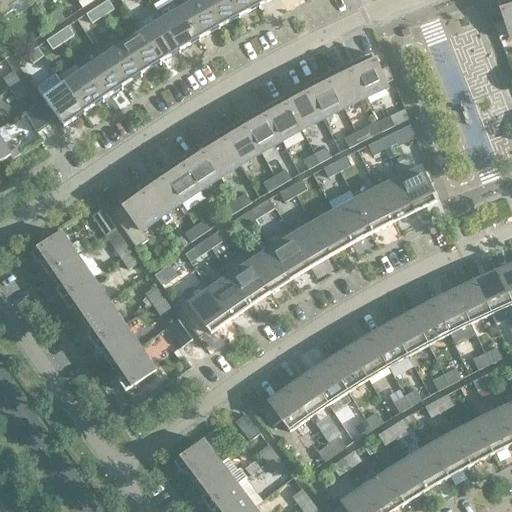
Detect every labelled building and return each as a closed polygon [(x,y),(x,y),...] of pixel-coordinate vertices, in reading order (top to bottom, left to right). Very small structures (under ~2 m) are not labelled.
[(0,0),(0,19),(0,20),(13,10),(11,7),(21,0),(0,0)] [(219,31),(202,0),(196,0),(181,9),(200,42),(199,40),(218,29),(219,31)] [(240,20),(229,0),(202,0),(219,31),(220,31),(219,29),(238,18),(239,20),(240,20)] [(260,9),(255,0),(229,0),(240,20),(239,18),(258,7),(259,9),(260,9)] [(255,0),(260,9),(261,9),(259,7),(272,0),(255,0)] [(511,38),(511,0),(499,5),(504,21),(494,25),(499,39),(509,35),(510,39),(511,38)] [(114,10),(108,1),(97,8),(103,17),(114,10)] [(103,17),(97,8),(86,15),(92,24),(103,17)] [(200,42),(181,9),(161,21),(180,54),(181,53),(180,51),(198,40),(199,43),(200,42)] [(53,28),(64,20),(58,11),(46,19),(53,28)] [(180,54),(161,21),(141,33),(161,66),(161,65),(160,63),(178,52),(180,54)] [(74,36),(68,27),(57,34),(64,43),(74,36)] [(161,66),(141,33),(121,45),(141,78),(142,77),(141,75),(159,64),(160,66),(161,66)] [(64,43),(57,34),(47,41),(53,51),(64,43)] [(141,78),(121,45),(101,58),(122,90),(123,90),(122,88),(140,76),(141,78)] [(44,57),(37,48),(27,55),(33,65),(44,57)] [(372,55),(350,66),(365,99),(387,88),(386,84),(393,81),(388,68),(380,71),(372,55)] [(122,90),(101,58),(82,71),(103,103),(104,103),(103,101),(121,89),(122,91),(122,90)] [(365,99),(350,66),(328,76),(344,109),(365,99)] [(103,103),(82,71),(63,85),(85,116),(84,114),(102,101),(103,103)] [(21,84),(14,73),(4,79),(11,90),(21,84)] [(38,91),(43,99),(64,128),(83,114),(84,116),(85,116),(63,85),(56,75),(38,87),(38,91)] [(344,109),(328,76),(306,87),(323,120),(344,109)] [(28,94),(21,84),(11,90),(17,101),(28,94)] [(323,120),(306,87),(285,99),(302,131),(323,120)] [(302,131),(285,99),(263,111),(281,142),(302,131)] [(48,127),(35,107),(25,113),(38,133),(48,127)] [(281,142),(263,111),(242,123),(261,154),(281,142)] [(377,123),(382,133),(394,127),(390,117),(377,123)] [(261,154),(242,123),(221,135),(240,166),(261,154)] [(368,127),(356,133),(361,143),(373,137),(368,127)] [(361,143),(356,133),(344,139),(349,149),(361,143)] [(240,166),(221,135),(201,148),(220,178),(240,166)] [(397,145),(392,135),(380,140),(385,150),(397,145)] [(385,150),(380,140),(368,146),(373,156),(385,150)] [(1,147),(0,144),(0,162),(11,156),(4,145),(1,147)] [(220,178),(201,148),(180,161),(200,191),(220,178)] [(326,148),(315,155),(320,164),(332,158),(326,148)] [(320,164),(315,155),(303,161),(309,171),(320,164)] [(352,167),(347,157),(335,163),(340,173),(352,167)] [(200,191),(180,161),(160,174),(180,204),(200,191)] [(340,173),(335,163),(323,169),(328,179),(340,173)] [(422,169),(399,180),(415,213),(437,202),(429,186),(434,184),(428,171),(423,173),(422,169)] [(286,171),(274,177),(280,187),(291,180),(286,171)] [(180,204),(160,174),(140,188),(161,218),(180,204)] [(280,187),(274,177),(263,184),(269,193),(280,187)] [(415,213),(399,180),(377,191),(393,223),(415,213)] [(308,190),(302,181),(291,187),(296,197),(308,190)] [(296,197),(291,187),(279,194),(285,203),(296,197)] [(161,218),(140,188),(120,203),(122,206),(112,213),(136,249),(149,240),(142,231),(161,218)] [(393,223),(377,191),(355,202),(372,234),(393,223)] [(246,194),(235,201),(241,211),(252,204),(246,194)] [(241,211),(235,201),(224,208),(229,218),(241,211)] [(372,234),(355,202),(334,213),(351,245),(372,234)] [(265,216),(259,206),(248,213),(253,223),(265,216)] [(117,230),(103,210),(93,217),(107,237),(117,230)] [(253,223),(248,213),(236,220),(242,230),(253,223)] [(351,245),(334,213),(313,225),(331,257),(351,245)] [(207,220),(196,227),(202,236),(213,229),(207,220)] [(331,257),(313,225),(292,238),(310,269),(331,257)] [(202,236),(196,227),(185,234),(191,243),(202,236)] [(40,263),(49,276),(75,259),(66,246),(69,244),(61,233),(31,254),(38,265),(40,263)] [(222,242),(216,233),(205,241),(212,250),(222,242)] [(186,245),(181,238),(177,241),(182,248),(186,245)] [(310,269),(292,238),(271,250),(290,281),(310,269)] [(212,250),(205,241),(194,248),(201,257),(212,250)] [(132,253),(125,242),(115,249),(122,259),(132,253)] [(290,281),(271,250),(250,263),(270,294),(290,281)] [(139,263),(132,253),(122,259),(129,270),(139,263)] [(154,257),(146,263),(151,271),(160,265),(154,257)] [(84,272),(75,259),(49,276),(58,289),(56,291),(63,301),(93,280),(86,270),(84,272)] [(270,294),(250,263),(230,277),(250,307),(270,294)] [(511,266),(499,272),(511,303),(511,266)] [(170,278),(164,270),(155,276),(161,284),(170,278)] [(511,306),(511,303),(499,272),(477,282),(492,315),(511,306)] [(250,307),(230,277),(210,291),(231,320),(250,307)] [(100,289),(93,280),(63,301),(69,310),(71,309),(80,322),(106,304),(97,291),(100,289)] [(184,296),(174,303),(199,339),(209,332),(211,335),(231,320),(210,291),(203,282),(184,296)] [(492,315),(477,282),(455,292),(471,325),(492,315)] [(163,298),(156,288),(146,294),(153,305),(163,298)] [(471,325),(455,292),(433,302),(450,336),(471,325)] [(170,309),(163,298),(153,305),(160,316),(170,309)] [(450,336),(433,302),(411,314),(429,346),(450,336)] [(115,317),(106,304),(80,322),(89,335),(87,336),(94,346),(124,325),(118,315),(115,317)] [(429,346),(411,314),(390,325),(408,357),(429,346)] [(192,341),(179,321),(169,328),(182,348),(192,341)] [(131,335),(124,325),(94,346),(100,356),(103,354),(112,367),(137,350),(128,337),(131,335)] [(408,357),(390,325),(369,337),(388,369),(408,357)] [(388,369),(369,337),(349,349),(368,381),(388,369)] [(368,381),(349,349),(329,362),(348,393),(368,381)] [(496,349),(485,355),(490,366),(502,360),(496,349)] [(146,363),(137,350),(112,367),(120,380),(118,382),(126,392),(156,371),(149,361),(146,363)] [(490,366),(485,355),(473,361),(479,372),(490,366)] [(348,393),(329,362),(308,375),(329,406),(348,393)] [(456,370),(444,376),(450,386),(461,380),(456,370)] [(501,382),(496,371),(484,377),(489,388),(501,382)] [(329,406),(308,375),(289,388),(310,419),(329,406)] [(450,386),(444,376),(433,381),(438,392),(450,386)] [(489,388),(484,377),(473,382),(478,393),(489,388)] [(310,419),(289,388),(260,409),(275,430),(277,429),(274,425),(281,420),(290,433),(310,419)] [(416,391),(405,397),(411,408),(422,401),(416,391)] [(453,406),(447,396),(436,402),(442,412),(453,406)] [(411,408),(405,397),(394,404),(400,414),(411,408)] [(442,412),(436,402),(425,408),(431,418),(442,412)] [(511,405),(500,410),(511,435),(511,405)] [(511,445),(511,435),(500,410),(477,422),(493,455),(511,445)] [(377,414),(366,421),(372,431),(383,424),(377,414)] [(260,435),(246,415),(236,423),(251,442),(260,435)] [(372,431),(366,421),(355,428),(362,438),(372,431)] [(406,433),(400,422),(389,429),(395,440),(406,433)] [(493,455),(477,422),(454,434),(471,467),(493,455)] [(395,440),(389,429),(378,436),(384,446),(395,440)] [(471,467),(454,434),(430,447),(449,479),(471,467)] [(339,439),(329,446),(335,456),(346,449),(339,439)] [(184,472),(193,485),(218,466),(209,453),(212,452),(204,441),(174,464),(182,474),(184,472)] [(277,457),(269,446),(260,454),(267,464),(277,457)] [(335,456),(329,446),(318,453),(325,463),(335,456)] [(449,479),(430,447),(408,460),(427,492),(449,479)] [(361,462),(354,452),(344,459),(350,469),(361,462)] [(284,467),(277,457),(267,464),(275,474),(284,467)] [(228,459),(218,466),(193,485),(203,497),(201,499),(208,508),(238,486),(247,479),(240,470),(238,472),(228,459)] [(350,469),(344,459),(332,467),(339,477),(350,469)] [(427,492),(408,460),(385,474),(405,505),(427,492)] [(394,511),(405,505),(385,474),(364,488),(379,511),(394,511)] [(245,496),(238,486),(208,508),(210,511),(249,511),(252,510),(242,498),(245,496)] [(379,511),(364,488),(333,509),(334,511),(379,511)] [(310,501),(302,491),(293,498),(300,508),(310,501)] [(316,511),(318,511),(310,501),(300,508),(303,511),(316,511)]
